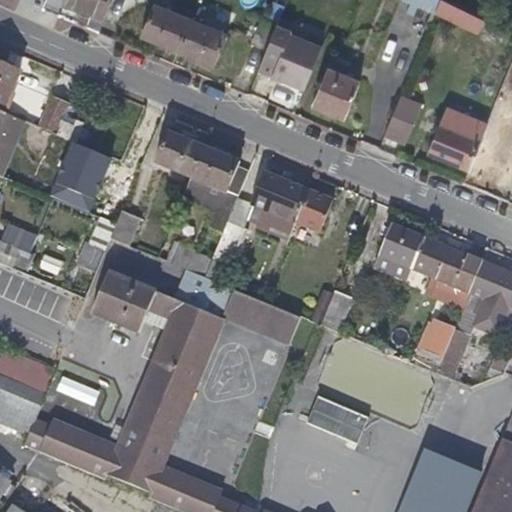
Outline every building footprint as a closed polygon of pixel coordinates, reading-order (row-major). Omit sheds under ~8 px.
[(91,26),(101,30),(113,0),(63,0),(62,3),(94,17),(91,26)] [(436,14),(441,0),(419,0),(418,4),(415,10),(434,18),(436,14)] [(476,17),(442,0),(441,0),(436,14),(470,31),(476,17)] [(155,5),(141,36),(178,52),(191,20),(155,5)] [(478,35),(485,21),(476,17),(470,31),(478,35)] [(178,52),(215,67),(228,35),(191,20),(178,52)] [(252,45),(267,51),(270,43),(277,26),(261,20),(252,45)] [(267,51),(259,71),(305,90),(322,48),(289,34),(284,49),(270,43),(267,51)] [(0,64),(0,111),(4,113),(21,73),(0,64)] [(328,69),(313,106),(345,120),(360,82),(328,69)] [(401,96),(384,137),(406,146),(423,105),(401,96)] [(51,99),(39,128),(56,135),(69,106),(51,99)] [(448,108),(428,154),(470,172),(483,139),(489,124),(448,108)] [(0,176),(1,177),(14,145),(0,139),(0,126),(5,114),(4,113),(0,111),(0,176)] [(0,126),(0,139),(14,145),(24,121),(5,114),(0,126)] [(155,163),(192,179),(205,148),(168,133),(155,163)] [(511,150),(483,139),(470,172),(504,185),(511,165),(511,150)] [(192,179),(183,200),(214,213),(208,228),(223,234),(238,199),(250,170),(239,166),(240,162),(205,148),(192,179)] [(288,241),(296,223),(309,191),(265,173),(251,204),(238,199),(223,234),(213,260),(226,265),(233,268),(248,230),(245,229),(248,222),(258,226),(257,228),(288,241)] [(309,191),(296,223),(320,233),(333,201),(309,191)] [(106,192),(96,217),(112,223),(122,200),(106,192)] [(117,225),(111,240),(130,247),(141,219),(123,212),(117,225)] [(173,242),(181,222),(175,219),(158,259),(165,262),(173,242)] [(392,225),(379,256),(411,270),(424,238),(392,225)] [(424,238),(411,270),(439,282),(469,295),(483,262),(424,238)] [(84,241),(73,264),(93,273),(104,250),(84,241)] [(0,242),(0,263),(12,269),(20,250),(0,242)] [(173,242),(165,262),(187,271),(205,278),(213,260),(196,253),(197,252),(173,242)] [(170,297),(181,270),(120,245),(108,272),(170,297)] [(411,270),(379,256),(374,267),(407,281),(411,270)] [(219,284),(226,265),(213,260),(205,278),(219,284)] [(443,359),(437,374),(460,384),(463,374),(456,372),(474,327),(498,337),(509,311),(511,312),(511,274),(483,262),(469,295),(465,305),(453,334),(443,359)] [(30,435),(25,446),(105,480),(107,476),(152,494),(149,499),(180,511),(267,511),(263,510),(262,511),(255,511),(221,498),(223,492),(164,467),(223,320),(224,317),(235,291),(219,284),(205,278),(187,271),(175,301),(109,274),(93,313),(138,333),(142,321),(146,311),(172,321),(168,331),(119,448),(54,420),(51,426),(36,420),(34,424),(30,435)] [(439,282),(435,293),(465,305),(469,295),(439,282)] [(288,347),(302,318),(235,291),(224,317),(223,320),(288,347)] [(335,292),(321,326),(339,334),(353,300),(335,292)] [(172,321),(146,311),(142,321),(168,331),(172,321)] [(443,359),(453,334),(432,326),(422,350),(443,359)] [(4,347),(0,356),(0,376),(44,395),(46,396),(57,369),(4,347)] [(422,350),(416,366),(437,374),(443,359),(422,350)] [(497,353),(491,370),(504,375),(511,359),(497,353)] [(486,383),(504,375),(491,370),(486,383)] [(0,376),(0,422),(30,435),(34,424),(33,423),(44,395),(0,376)] [(357,445),(368,419),(319,398),(308,424),(357,445)] [(511,445),(511,419),(503,442),(511,445)] [(511,511),(511,445),(503,442),(489,475),(473,511),(511,511)] [(473,511),(489,475),(428,449),(401,511),(473,511)] [(0,475),(0,498),(10,483),(11,482),(0,475)] [(0,502),(4,506),(17,489),(10,483),(0,498),(0,502)]
